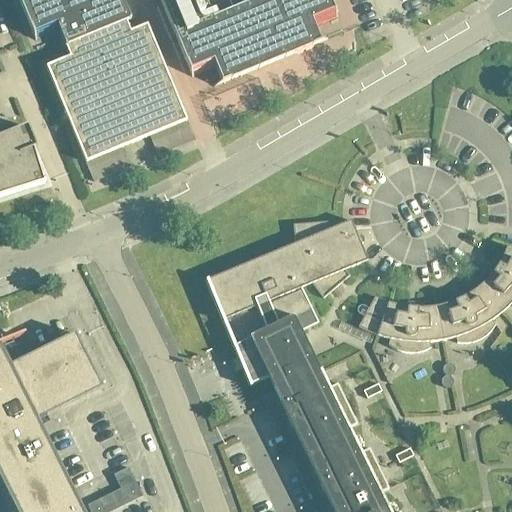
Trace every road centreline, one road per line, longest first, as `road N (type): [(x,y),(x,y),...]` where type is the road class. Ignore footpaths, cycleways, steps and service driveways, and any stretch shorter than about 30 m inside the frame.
road 1 (unclassified): [(97,234),(186,197),(511,8)]
road 2 (unclassified): [(215,511),(162,370),(97,234)]
